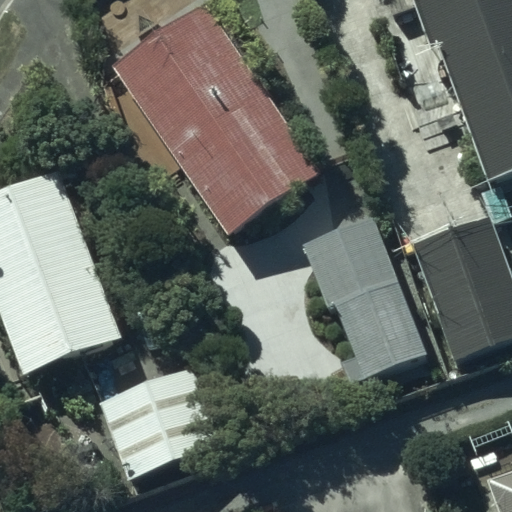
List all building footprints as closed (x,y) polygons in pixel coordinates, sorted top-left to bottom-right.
[(511,183),(511,0),(407,0),(430,64),(438,61),(485,193),(510,184),(511,183)] [(203,11),(109,76),(225,246),(319,182),(203,11)] [(0,330),(20,385),(121,347),(58,178),(7,197),(6,194),(0,196),(0,330)] [(486,216),(500,251),(511,246),(511,221),(508,212),(511,210),(511,189),(510,184),(485,193),(471,198),(479,219),(486,216)] [(479,219),(407,243),(450,369),(511,347),(511,287),(500,251),(486,216),(479,219)] [(428,363),(375,227),(301,252),(327,319),(332,316),(352,367),(337,373),(346,396),(428,363)] [(199,372),(98,413),(127,488),(229,449),(199,372)] [(511,511),(511,480),(489,489),(496,511),(511,511)]
